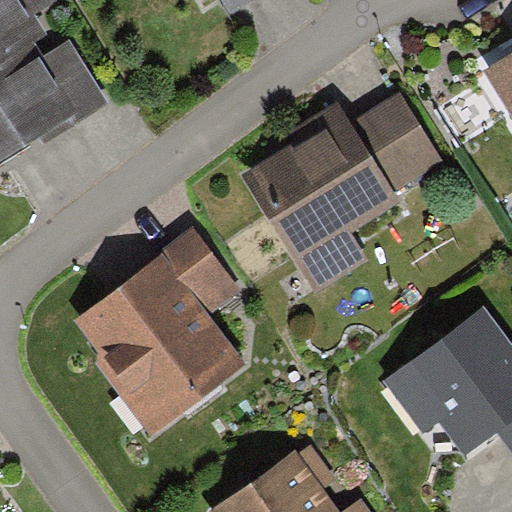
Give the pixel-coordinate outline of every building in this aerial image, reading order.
[(0,0),(0,68),(43,42),(51,39),(40,20),(60,8),(55,0),(0,0)] [(220,0),(230,15),(254,0),(220,0)] [(0,167),(73,122),(78,129),(113,108),(71,41),(50,53),(43,42),(0,68),(0,167)] [(511,58),(486,74),(511,115),(511,58)] [(296,146),(244,178),(314,294),(368,262),(352,236),(404,205),(396,193),(447,162),(403,90),(352,120),(342,103),(289,135),(296,146)] [(240,295),(194,234),(75,324),(103,361),(98,365),(150,435),(245,364),(210,318),(240,295)] [(511,343),(487,311),(388,385),(425,435),(440,423),(467,458),(500,433),(511,448),(511,343)] [(367,511),(360,503),(347,511),(343,511),(328,490),(340,481),(315,448),(304,457),(300,452),(220,511),(367,511)]
